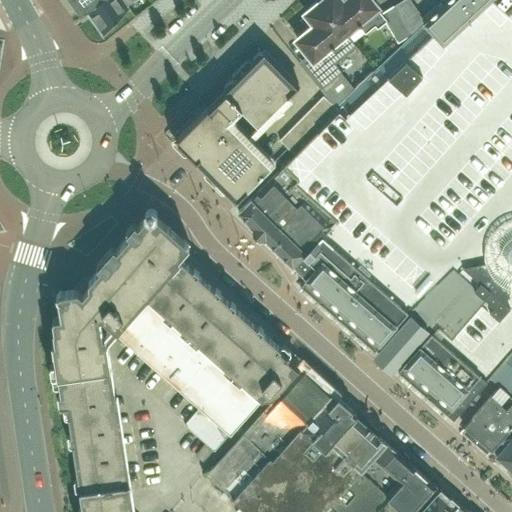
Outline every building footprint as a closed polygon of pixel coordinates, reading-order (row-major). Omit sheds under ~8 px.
[(76,0),(85,12),(101,0),(76,0)] [(101,0),(85,12),(102,36),(128,9),(125,5),(132,0),(101,0)] [(297,151),(294,154),(282,166),(268,180),(268,179),(237,211),(251,224),(252,231),(251,231),(258,238),(259,238),(265,238),(265,239),(265,238),(292,265),(305,277),(301,282),(300,281),(299,282),(374,348),(409,308),(411,310),(425,296),(452,269),(484,297),(453,332),(450,335),(437,323),(397,369),(453,418),(453,417),(488,377),(498,386),(463,426),(464,427),(489,449),(490,450),(511,425),(511,0),(447,0),(334,107),(337,110),(297,151)] [(332,43),(345,33),(317,0),(315,0),(308,6),(307,11),(305,13),(306,14),(298,20),(304,27),(301,30),(304,33),(296,39),(309,55),(308,55),(312,60),(315,57),(324,69),(332,63),(329,60),(339,52),(332,43)] [(317,0),(345,33),(357,23),(364,31),(374,23),(377,26),(383,21),(397,42),(411,33),(423,22),(409,0),(400,0),(379,13),(375,8),(377,6),(374,2),(373,2),(371,0),(317,0)] [(298,85),(263,49),(261,51),(257,51),(252,56),(252,60),(233,80),(229,80),(224,85),(224,88),(222,90),(223,91),(217,96),(214,93),(211,93),(206,97),(206,100),(210,104),(197,117),(176,137),(188,149),(186,150),(235,199),(270,164),(244,138),(298,85)] [(337,110),(334,107),(322,95),(279,139),(294,154),(297,151),(337,110)] [(189,244),(150,209),(87,280),(83,280),(77,287),(77,289),(61,291),(57,297),(62,327),(52,328),(54,341),(52,342),(60,395),(57,395),(59,407),(66,406),(82,511),(133,511),(116,396),(114,396),(106,344),(108,337),(107,330),(109,328),(198,407),(183,424),(213,450),(228,434),(229,435),(265,394),(276,381),(280,385),(297,366),(297,363),(288,355),(289,354),(178,256),(189,244)] [(477,297),(455,276),(403,323),(378,350),(395,365),(396,364),(437,317),(450,328),(477,297)] [(267,511),(355,416),(354,415),(336,398),(335,397),(332,395),(330,393),(306,372),(306,371),(304,370),(302,372),(303,372),(295,380),(291,385),(282,395),(281,396),(277,393),(241,434),(241,435),(235,442),(234,441),(233,443),(226,451),(225,451),(205,474),(207,476),(208,475),(213,481),(215,483),(216,483),(221,488),(223,491),(224,490),(230,496),(229,496),(246,511),(267,511)] [(322,511),(360,471),(387,441),(386,441),(378,433),(376,435),(364,424),(363,423),(355,416),(267,511),(322,511)] [(511,435),(495,454),(495,455),(496,456),(511,469),(511,435)] [(387,441),(360,471),(389,498),(416,468),(387,441)] [(416,468),(389,498),(376,511),(412,511),(436,486),(427,478),(416,468)] [(376,511),(389,498),(360,471),(322,511),(376,511)] [(465,511),(439,489),(418,511),(465,511)]
